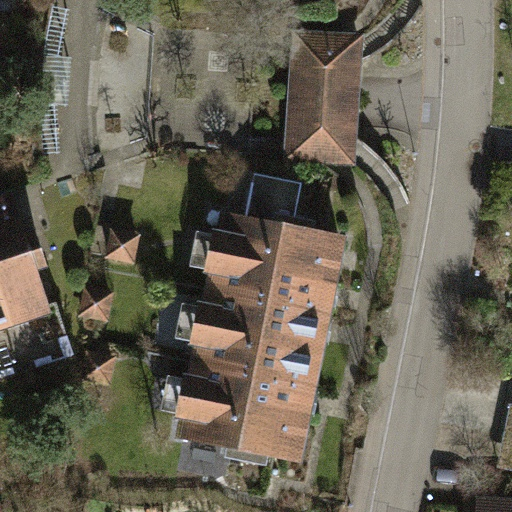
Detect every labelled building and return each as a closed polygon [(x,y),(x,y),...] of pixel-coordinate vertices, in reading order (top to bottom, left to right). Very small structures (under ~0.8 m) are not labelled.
[(367,32),(291,28),(283,162),(359,167),(367,32)] [(10,189),(0,192),(0,331),(52,314),(22,227),(10,189)] [(347,236),(222,211),(218,229),(212,228),(211,234),(197,232),(191,262),(206,265),(205,270),(210,271),(204,301),(198,300),(197,304),(184,301),(177,336),(188,338),(187,343),(195,344),(189,372),(183,371),(182,375),(167,372),(160,408),(174,410),(172,416),(178,417),(174,438),(301,463),(313,401),(328,329),(334,299),(347,236)] [(511,412),(499,472),(511,474),(511,412)] [(511,511),(511,497),(480,495),(479,511),(511,511)]
